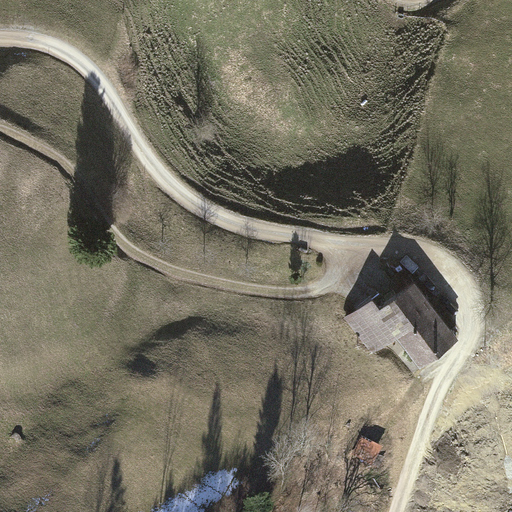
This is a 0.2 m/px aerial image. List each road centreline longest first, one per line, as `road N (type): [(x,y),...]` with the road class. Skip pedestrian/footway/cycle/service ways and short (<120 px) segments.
road 1 (track): [(0,132),(43,147),(78,174),(131,251),(180,276),(312,293),(341,276),(346,246),(429,259),(464,287),(475,328),(433,402),(395,511)]
road 2 (residential): [(0,41),(54,48),(87,66),(157,173),(203,212),(266,234),(346,246)]
